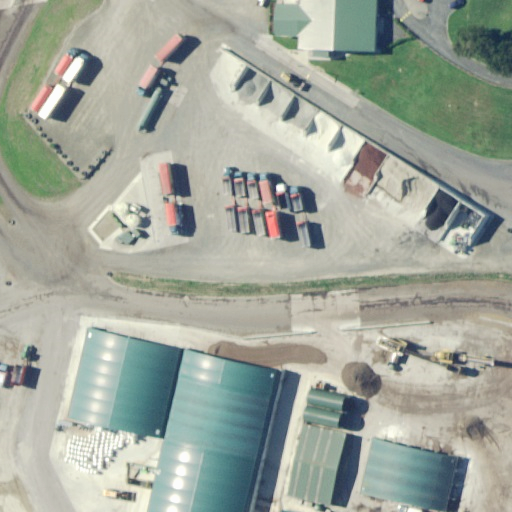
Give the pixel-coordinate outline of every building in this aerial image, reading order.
[(265,36),(316,37),(317,0),(287,0),(288,6),(266,6),(265,36)] [(280,399),(185,376),(170,440),(265,462),(280,399)] [(307,425),(342,433),(351,396),(316,389),(307,425)] [(291,495),(329,504),(333,505),(349,434),(342,433),(307,425),(291,495)] [(447,511),(460,459),(376,439),(364,493),(447,511)] [(327,511),(329,504),(291,495),(288,511),(292,511),(327,511)]
